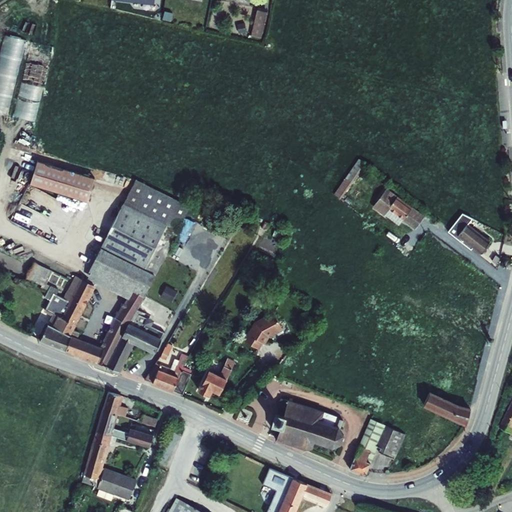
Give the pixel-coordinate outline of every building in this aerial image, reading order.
[(250,33),(260,35),(265,9),(255,7),(250,33)] [(7,32),(0,58),(0,111),(7,114),(26,37),(7,32)] [(38,117),(39,98),(19,98),(18,117),(38,117)] [(354,160),(350,156),(338,172),(343,176),(354,160)] [(335,193),(342,197),(364,161),(358,157),(335,193)] [(90,176),(32,159),(25,183),(83,200),(90,176)] [(343,176),(338,172),(327,188),(331,191),(343,176)] [(128,177),(118,201),(97,246),(107,251),(155,275),(173,248),(174,249),(198,211),(128,177)] [(380,194),(386,187),(379,182),(373,189),(380,194)] [(418,231),(428,219),(386,187),(380,194),(378,197),(387,204),(381,211),(387,216),(392,211),(418,231)] [(381,211),(387,204),(378,197),(374,201),(376,203),(374,206),(381,211)] [(465,220),(468,216),(460,212),(448,227),(479,252),(488,240),(465,220)] [(98,270),(107,251),(97,246),(88,265),(98,270)] [(144,292),(155,275),(107,251),(98,270),(88,265),(82,273),(126,296),(131,287),(144,292)] [(41,282),(48,265),(32,258),(25,274),(41,282)] [(49,322),(46,321),(38,338),(74,352),(80,338),(76,336),(79,329),(72,326),(92,282),(73,273),(62,294),(59,300),(60,301),(56,311),(55,311),(54,312),(49,322)] [(475,287),(442,274),(440,280),(455,286),(469,288),(480,288),(475,287)] [(489,282),(478,279),(475,287),(480,288),(488,290),(489,282)] [(469,288),(455,286),(440,280),(429,310),(465,324),(469,316),(473,317),(480,288),(469,288)] [(56,286),(48,282),(43,293),(59,300),(62,294),(54,291),(56,286)] [(168,286),(164,296),(173,300),(177,290),(168,286)] [(100,345),(90,341),(84,356),(106,364),(126,321),(127,319),(132,311),(134,309),(135,306),(144,292),(131,287),(126,296),(113,316),(100,345)] [(489,321),(496,292),(488,290),(480,288),(473,317),(489,321)] [(48,297),(43,307),(54,312),(55,311),(56,311),(60,301),(59,300),(43,293),(43,294),(48,297)] [(162,332),(163,329),(151,323),(144,320),(146,315),(148,311),(139,308),(138,311),(134,309),(132,311),(127,319),(126,321),(141,329),(157,336),(160,331),(162,332)] [(272,308),(253,317),(246,330),(260,337),(262,339),(266,332),(280,323),(272,308)] [(416,329),(417,330),(406,360),(396,388),(395,391),(408,397),(462,423),(465,425),(471,401),(458,396),(456,404),(426,390),(421,390),(418,394),(408,390),(421,354),(432,360),(436,348),(444,328),(421,319),(416,329)] [(157,336),(141,329),(126,321),(106,364),(113,368),(119,370),(134,340),(154,350),(162,332),(160,331),(157,336)] [(444,351),(452,331),(444,328),(436,348),(444,351)] [(256,346),(260,337),(246,330),(242,337),(256,346)] [(484,344),(468,337),(452,331),(444,351),(468,360),(460,388),(473,392),(484,344)] [(84,356),(90,341),(80,338),(74,352),(84,356)] [(172,343),(167,341),(162,351),(143,376),(156,382),(172,388),(180,369),(187,354),(181,351),(174,365),(163,360),(172,343)] [(406,360),(396,356),(384,384),(396,388),(406,360)] [(218,374),(208,369),(198,390),(209,394),(212,388),(220,392),(234,361),(226,357),(218,374)] [(181,392),(190,373),(180,369),(172,388),(179,392),(181,392)] [(471,401),(473,392),(460,388),(458,396),(471,401)] [(392,398),(405,404),(408,397),(395,391),(392,398)] [(121,399),(107,395),(102,414),(116,418),(122,420),(125,421),(128,412),(118,409),(121,399)] [(278,398),(268,427),(277,430),(274,437),(309,450),(312,441),(331,447),(337,444),(339,446),(340,438),(343,437),(339,429),(342,419),(334,417),(335,416),(278,398)] [(511,400),(500,424),(499,427),(511,434),(511,431),(511,400)] [(115,440),(147,450),(151,439),(129,432),(128,435),(120,433),(115,436),(111,435),(116,418),(102,414),(96,434),(115,440)] [(398,431),(370,418),(361,414),(360,417),(369,421),(364,432),(355,428),(348,441),(358,445),(354,454),(350,462),(348,468),(363,475),(364,473),(369,462),(374,452),(392,459),(402,435),(398,431)] [(157,423),(143,418),(140,426),(154,430),(157,423)] [(107,447),(112,449),(115,440),(96,434),(81,485),(93,488),(92,492),(129,503),(135,484),(99,473),(107,447)] [(368,474),(372,463),(369,462),(364,473),(368,474)] [(329,497),(291,481),(285,479),(277,497),(284,500),(280,508),(273,506),(270,511),(293,511),(300,498),(325,509),(329,497)] [(280,508),(284,500),(277,497),(273,506),(280,508)] [(192,511),(174,502),(168,511),(192,511)]
